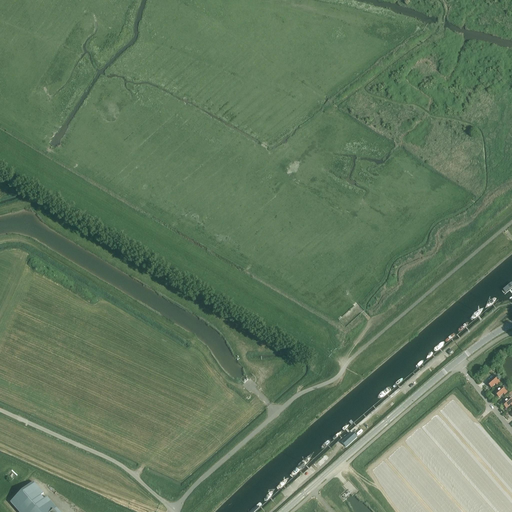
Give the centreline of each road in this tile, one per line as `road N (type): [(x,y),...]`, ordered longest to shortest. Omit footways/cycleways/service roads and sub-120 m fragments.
road 1 (unclassified): [(283,511),(456,362)]
road 2 (unclassified): [(172,511),(114,461),(0,409)]
